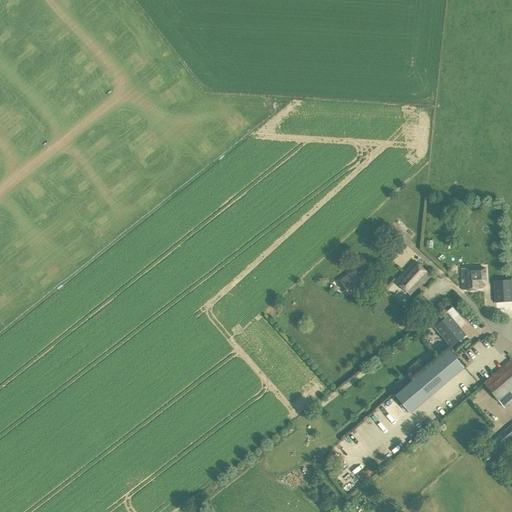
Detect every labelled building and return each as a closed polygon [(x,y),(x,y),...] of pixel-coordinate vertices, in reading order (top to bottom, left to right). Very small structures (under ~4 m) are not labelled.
[(425,284),(431,277),(413,261),(394,281),(410,295),(422,282),(425,284)] [(461,290),(481,289),(481,282),(485,282),(484,268),(460,270),(461,290)] [(349,295),(364,283),(353,269),(338,281),(349,295)] [(450,278),(454,274),(449,269),(445,272),(450,278)] [(495,303),(511,302),(510,280),(494,281),(495,303)] [(381,310),(389,302),(385,298),(388,296),(379,287),(369,297),(377,305),(381,310)] [(459,315),(452,307),(445,313),(447,315),(433,327),(451,348),(459,341),(460,343),(467,337),(466,336),(466,335),(453,319),(459,315)] [(413,327),(420,322),(412,313),(406,318),(413,327)] [(433,394),(464,368),(448,350),(417,376),(433,394)] [(511,359),(483,383),(504,408),(511,401),(511,359)] [(402,388),(410,381),(405,375),(397,382),(402,388)] [(400,395),(406,406),(424,395),(417,385),(400,395)] [(376,408),(394,429),(410,416),(392,395),(376,408)] [(503,446),(511,437),(511,423),(496,437),(503,446)]
